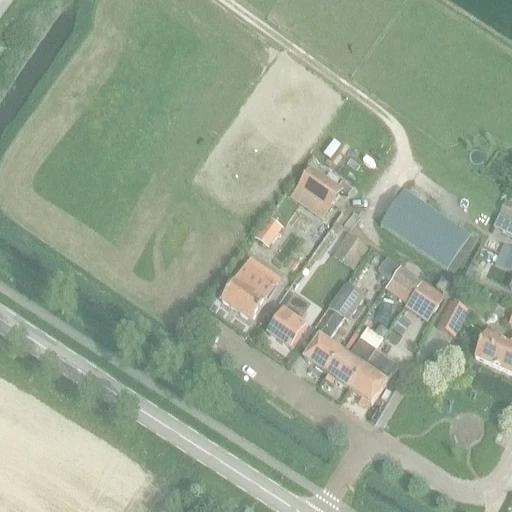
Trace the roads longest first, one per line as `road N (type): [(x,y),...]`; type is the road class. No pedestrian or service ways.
road 1 (unclassified): [(297,511),(0,318)]
road 2 (residential): [(367,441),(213,338)]
road 3 (residential): [(367,441),(473,493),(498,483),(511,454)]
